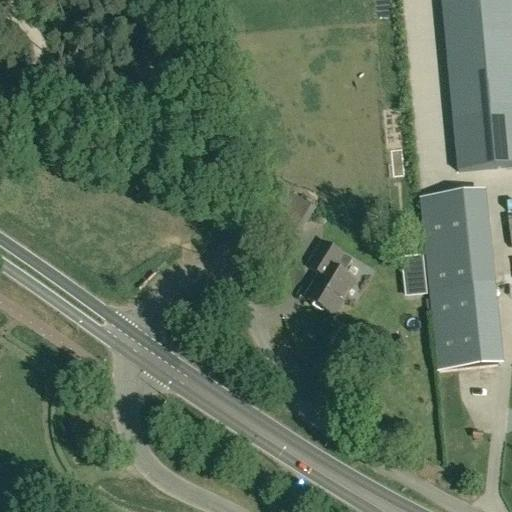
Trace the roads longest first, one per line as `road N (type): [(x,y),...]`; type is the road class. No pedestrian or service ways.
road 1 (secondary): [(390,511),(150,355)]
road 2 (unclassified): [(225,511),(164,480),(132,447),(125,409),(150,355)]
road 3 (secondary): [(150,355),(0,252)]
